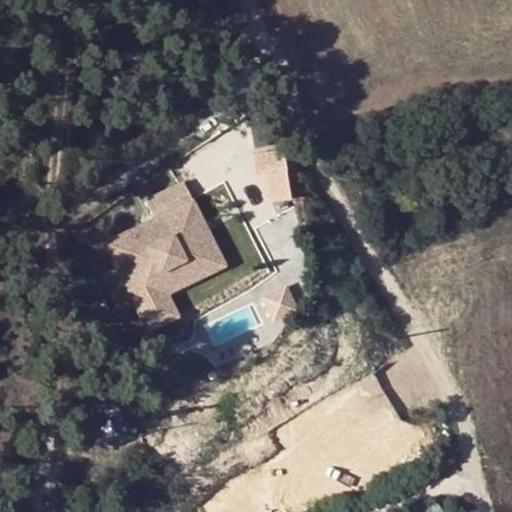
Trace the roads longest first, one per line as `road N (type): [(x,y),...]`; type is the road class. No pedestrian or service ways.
road 1 (track): [(50,0),(60,299),(54,413),(40,464),(0,494)]
road 2 (track): [(489,511),(319,113)]
road 3 (track): [(260,0),(319,113)]
